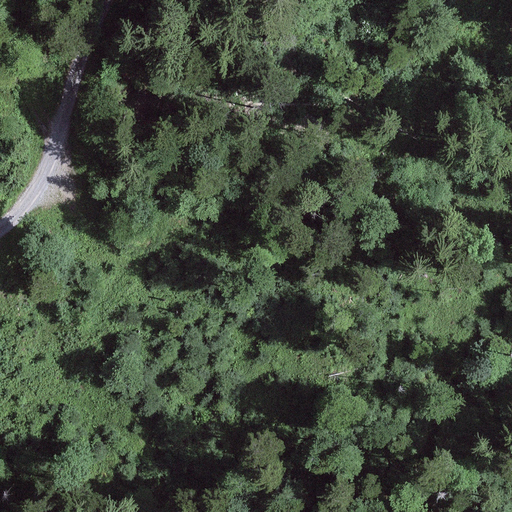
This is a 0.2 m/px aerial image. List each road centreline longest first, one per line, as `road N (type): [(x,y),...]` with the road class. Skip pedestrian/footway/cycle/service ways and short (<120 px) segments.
road 1 (track): [(511,12),(433,75),(376,155),(381,213),(401,281)]
road 2 (track): [(0,227),(46,180),(116,0)]
road 3 (track): [(66,130),(29,87),(31,0)]
